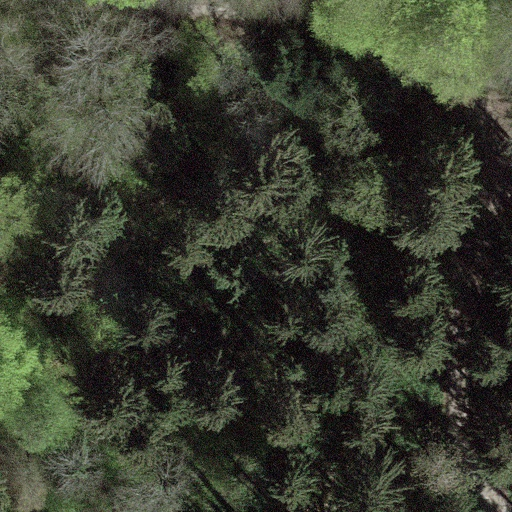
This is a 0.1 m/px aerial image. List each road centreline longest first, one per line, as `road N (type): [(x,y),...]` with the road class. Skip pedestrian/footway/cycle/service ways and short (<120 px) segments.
road 1 (track): [(500,511),(472,443),(458,354),(487,177),(511,152)]
road 2 (track): [(511,24),(145,0)]
road 3 (track): [(487,177),(474,97),(446,21)]
